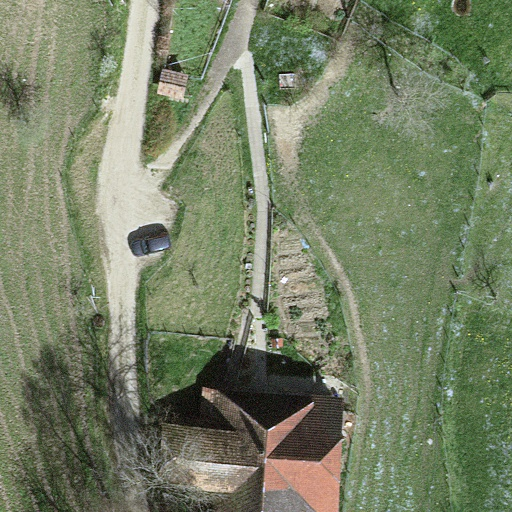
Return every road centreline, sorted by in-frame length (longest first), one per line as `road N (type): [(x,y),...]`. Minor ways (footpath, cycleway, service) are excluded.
road 1 (track): [(140,511),(125,207),(143,0)]
road 2 (track): [(255,298),(261,191),(235,42)]
road 3 (track): [(251,0),(224,70),(160,169),(125,207)]
